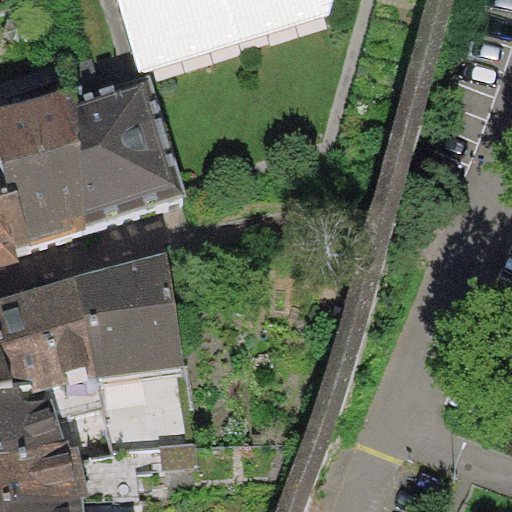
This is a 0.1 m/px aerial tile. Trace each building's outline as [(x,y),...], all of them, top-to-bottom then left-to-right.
[(334,0),(115,0),(138,72),(331,14),(334,0)] [(151,78),(79,103),(86,229),(188,195),(151,78)] [(80,84),(0,105),(0,167),(7,193),(16,191),(30,244),(86,229),(79,103),(80,84)] [(0,167),(0,270),(19,265),(15,248),(30,244),(16,191),(7,193),(0,167)] [(167,254),(73,276),(95,376),(184,365),(167,254)] [(0,383),(19,380),(21,390),(95,376),(73,276),(0,296),(0,383)] [(82,459),(110,456),(95,376),(21,390),(19,380),(0,383),(0,461),(78,444),(82,459)] [(78,444),(0,461),(0,511),(39,511),(133,502),(163,498),(160,449),(110,456),(82,459),(78,444)] [(39,511),(133,511),(133,502),(39,511)]
